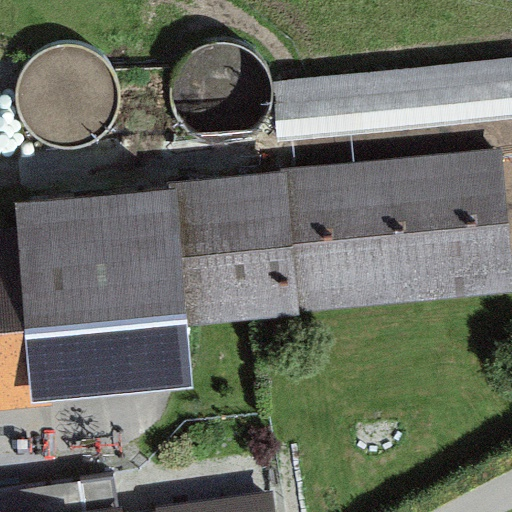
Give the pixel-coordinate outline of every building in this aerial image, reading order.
[(269,108),(270,80),(256,55),(231,41),(202,42),(178,57),(166,81),(167,108),(180,131),(204,144),(230,145),(254,132),(269,108)] [(120,114),(121,86),(107,61),(82,47),(53,48),(29,63),(17,87),(18,114),(31,137),(54,150),(81,151),(105,138),(120,114)] [(511,57),(272,82),(278,142),(511,118),(511,57)] [(187,316),(511,284),(511,169),(510,152),(192,183),(190,165),(26,181),(29,218),(0,221),(0,409),(66,403),(63,378),(192,365),(187,316)] [(135,478),(138,511),(271,511),(266,464),(135,478)] [(0,500),(0,511),(113,511),(111,488),(0,500)]
